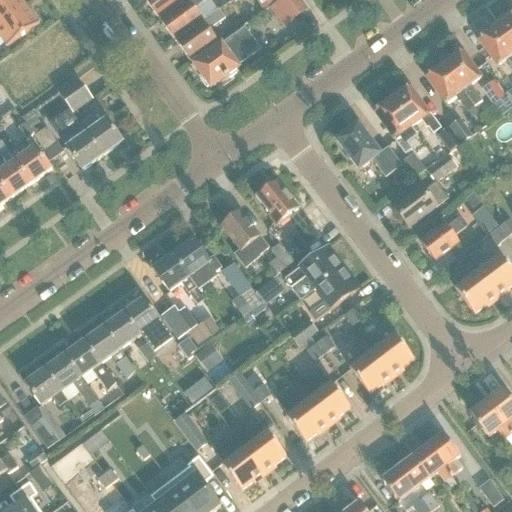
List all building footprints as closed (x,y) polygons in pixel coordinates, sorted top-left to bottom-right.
[(0,0),(0,26),(27,7),(21,0),(0,0)] [(160,21),(186,1),(185,0),(149,0),(146,3),(160,21)] [(189,4),(162,24),(175,42),(202,22),(193,10),(206,0),(187,0),(186,1),(189,4)] [(277,0),(256,0),(263,10),(277,0)] [(283,28),(308,10),(300,0),(282,0),(269,9),(283,28)] [(40,25),(27,7),(0,26),(0,37),(8,48),(40,25)] [(204,25),(177,44),(190,63),(217,43),(209,32),(225,20),(218,11),(202,23),(204,25)] [(511,47),(511,17),(511,18),(509,18),(505,21),(505,23),(497,28),(511,47)] [(511,47),(497,28),(492,32),(488,33),(482,37),(482,39),(479,41),(498,66),(506,61),(511,69),(511,47)] [(236,71),(238,69),(237,67),(257,52),(242,32),(196,65),(205,79),(204,80),(205,82),(204,83),(207,88),(209,87),(211,89),(220,82),(222,85),(231,79),(239,74),(236,71)] [(452,60),(445,66),(475,107),(482,102),(471,87),(482,79),(463,52),(459,55),(457,55),(453,59),(452,60)] [(456,97),(467,113),(475,107),(445,66),(440,69),(436,70),(430,74),(430,76),(427,78),(446,104),(456,97)] [(93,100),(78,80),(59,94),(74,114),(93,100)] [(402,91),(391,99),(411,127),(422,120),(433,135),(440,130),(410,88),(403,93),(402,91)] [(411,150),(401,135),(411,127),(391,99),(380,107),(381,109),(374,114),(404,155),(411,150)] [(32,112),(23,119),(27,124),(31,130),(40,123),(32,112)] [(94,116),(81,126),(103,158),(123,144),(107,121),(101,126),(94,116)] [(460,120),(439,136),(450,152),(472,136),(460,120)] [(30,139),(35,135),(31,130),(27,124),(21,126),(30,139)] [(68,149),(67,150),(83,172),(103,158),(81,126),(61,140),(68,149)] [(358,126),(337,142),(359,171),(374,159),(378,164),(376,166),(386,179),(396,172),(403,166),(389,148),(382,154),(373,142),(371,143),(358,126)] [(48,130),(36,138),(46,154),(50,163),(65,153),(48,130)] [(31,186),(15,163),(8,154),(9,154),(2,143),(0,143),(0,151),(10,166),(0,173),(0,182),(12,200),(31,186)] [(15,163),(31,186),(52,171),(35,148),(15,163)] [(427,171),(415,155),(402,164),(414,180),(427,171)] [(456,168),(447,157),(427,172),(436,183),(456,168)] [(0,208),(12,200),(0,182),(0,208)] [(312,226),(277,183),(267,191),(266,191),(256,198),(271,216),(270,217),(277,226),(291,215),(305,232),(292,243),(300,254),(321,238),(312,226)] [(395,209),(410,229),(448,200),(435,184),(424,192),(421,189),(395,209)] [(498,228),(473,195),(465,201),(476,215),(471,218),(486,237),(498,228)] [(261,237),(240,212),(221,227),(241,252),(236,257),(246,270),(262,257),(260,255),(267,248),(259,238),(261,237)] [(421,245),(435,263),(460,244),(454,236),(466,228),(460,220),(448,229),(446,226),(421,245)] [(208,261),(194,241),(173,256),(197,289),(199,291),(218,277),(216,274),(222,269),(213,258),(208,261)] [(294,263),(280,245),(272,251),(278,259),(270,265),(278,275),(294,263)] [(344,269),(328,248),(286,280),(302,301),(316,290),(344,269)] [(197,289),(173,256),(153,270),(170,293),(182,285),(189,295),(197,289)] [(481,257),(471,264),(497,299),(511,287),(511,271),(500,256),(487,266),(481,257)] [(475,316),(497,299),(471,264),(461,271),(468,280),(455,290),(475,316)] [(233,266),(223,273),(240,296),(250,289),(233,266)] [(360,290),(344,269),(316,290),(325,302),(310,313),(317,322),(360,290)] [(285,292),(274,278),(256,293),(266,307),(285,292)] [(144,300),(124,314),(141,338),(147,346),(153,354),(173,340),(144,300)] [(163,317),(179,339),(185,335),(197,326),(185,309),(177,314),(173,309),(163,317)] [(105,328),(121,352),(141,338),(124,314),(105,328)] [(308,320),(288,336),(298,349),(318,333),(308,320)] [(105,328),(85,342),(102,366),(112,358),(117,365),(116,366),(127,381),(136,372),(121,352),(105,328)] [(183,344),(178,348),(188,362),(193,358),(191,356),(198,352),(185,335),(179,339),(183,344)] [(375,337),(366,344),(392,379),(414,362),(395,336),(382,345),(375,337)] [(65,356),(82,380),(93,372),(108,392),(116,385),(102,366),(85,342),(65,356)] [(223,361),(210,344),(194,357),(207,374),(223,361)] [(370,396),(392,379),(366,344),(356,351),(363,360),(350,369),(370,396)] [(147,346),(138,350),(148,364),(156,358),(153,354),(147,346)] [(65,356),(45,370),(62,394),(73,386),(96,417),(104,411),(82,380),(65,356)] [(25,385),(42,408),(62,394),(45,370),(25,385)] [(318,370),(297,386),(329,427),(351,410),(331,384),(329,385),(318,370)] [(238,375),(228,382),(250,412),(260,404),(253,395),(238,375)] [(204,380),(184,395),(192,406),(212,391),(204,380)] [(306,444),(329,427),(297,386),(277,401),(288,416),(286,418),(306,444)] [(511,400),(504,390),(487,402),(511,434),(511,419),(511,400)] [(497,430),(504,440),(511,434),(487,402),(470,415),(488,437),(497,430)] [(48,449),(64,437),(43,408),(39,410),(38,409),(26,418),(48,449)] [(254,419),(233,434),(264,475),(287,458),(267,432),(265,434),(254,419)] [(242,492),(264,475),(233,434),(213,450),(224,465),(222,466),(242,492)] [(428,447),(451,478),(462,469),(455,461),(461,457),(444,435),(428,447)] [(439,473),(445,482),(451,478),(428,447),(413,458),(429,480),(439,473)] [(150,458),(143,448),(136,453),(144,462),(150,458)] [(40,451),(26,460),(34,471),(47,461),(40,451)] [(0,476),(6,472),(9,476),(19,469),(10,456),(0,462),(0,476)] [(170,483),(176,491),(192,511),(216,511),(221,508),(204,486),(213,479),(197,458),(188,465),(190,468),(170,483)] [(398,470),(429,511),(433,511),(439,508),(429,494),(427,495),(421,487),(429,480),(413,458),(398,470)] [(41,467),(31,475),(44,492),(55,485),(42,468),(41,467)] [(429,511),(398,470),(382,482),(399,503),(406,511),(411,508),(414,511),(429,511)] [(104,476),(112,486),(118,481),(111,472),(104,476)] [(112,486),(104,476),(98,481),(105,491),(112,486)] [(479,489),(494,509),(504,501),(489,481),(479,489)] [(161,511),(192,511),(176,491),(170,483),(151,498),(157,506),(161,511)] [(38,511),(30,500),(37,495),(29,484),(10,497),(18,509),(12,511),(38,511)]
